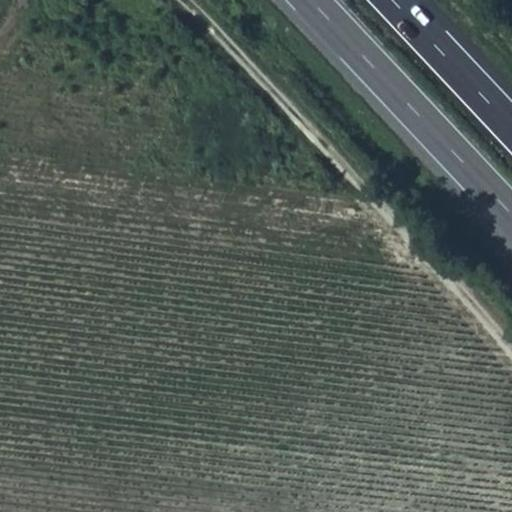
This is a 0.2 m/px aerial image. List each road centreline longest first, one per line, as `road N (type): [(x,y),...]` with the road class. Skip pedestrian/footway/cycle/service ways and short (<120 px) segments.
road 1 (track): [(186,0),(511,358)]
road 2 (trunk): [(310,0),(511,215)]
road 3 (trunk): [(511,128),(391,0)]
